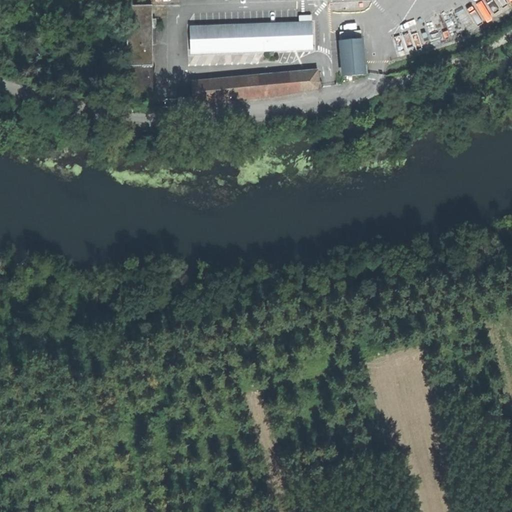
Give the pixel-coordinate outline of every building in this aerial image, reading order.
[(128,102),(152,103),(152,102),(153,100),(153,5),(127,5),(127,65),(127,100),(128,100),(128,102)] [(191,27),(191,53),(313,49),(313,24),(191,27)] [(362,40),(341,42),(345,77),(355,76),(365,75),(362,40)] [(317,73),(314,72),(193,83),(194,98),(179,99),(179,108),(191,107),(191,103),(279,96),(318,89),(318,86),(319,84),(319,75),(317,73)] [(165,108),(179,108),(179,99),(165,99),(165,108)]
